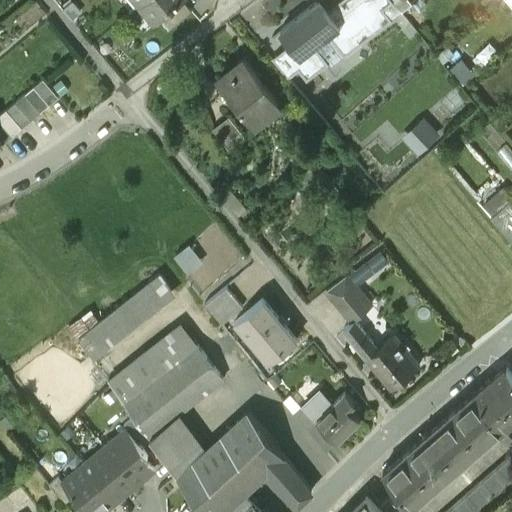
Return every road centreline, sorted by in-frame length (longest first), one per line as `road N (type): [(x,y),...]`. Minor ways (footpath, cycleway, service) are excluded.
road 1 (residential): [(0,189),(102,122),(240,0)]
road 2 (residential): [(504,340),(304,511)]
